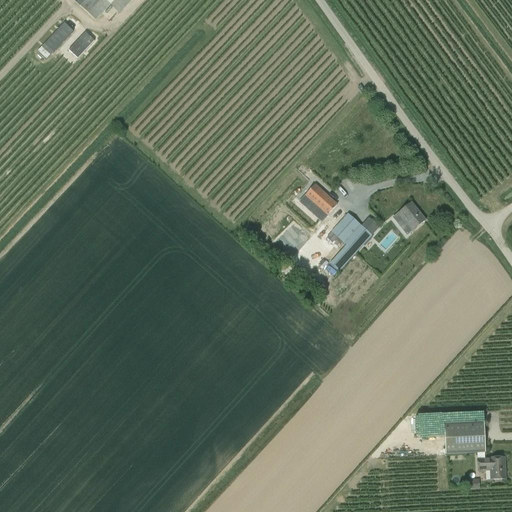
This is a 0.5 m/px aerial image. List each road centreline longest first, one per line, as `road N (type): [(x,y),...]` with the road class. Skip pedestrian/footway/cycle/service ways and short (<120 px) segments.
road 1 (unclassified): [(489,224),(321,0)]
road 2 (track): [(0,80),(67,10),(105,30),(143,0)]
